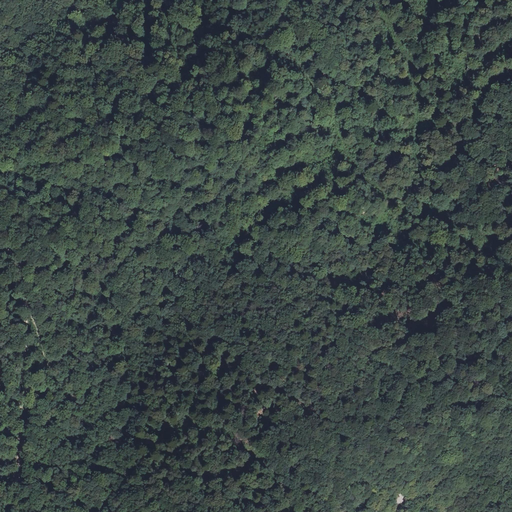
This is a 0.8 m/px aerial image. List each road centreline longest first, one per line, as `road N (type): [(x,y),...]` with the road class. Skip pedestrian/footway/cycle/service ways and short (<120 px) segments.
road 1 (track): [(30,294),(22,491),(47,511)]
road 2 (track): [(30,294),(50,367),(89,416),(121,435)]
